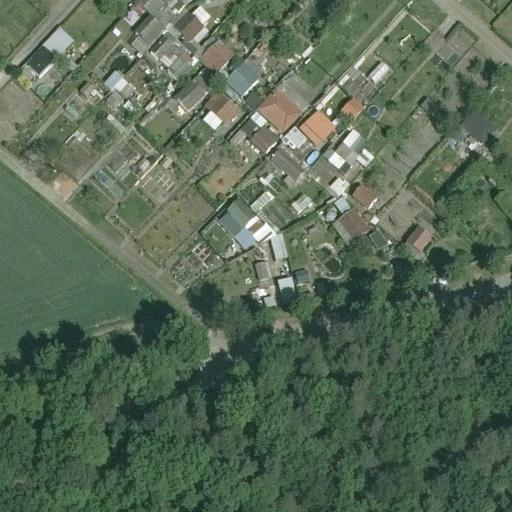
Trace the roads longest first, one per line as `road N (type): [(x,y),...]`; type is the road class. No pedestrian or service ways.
road 1 (residential): [(511,279),(285,333),(245,358)]
road 2 (unclassified): [(245,358),(201,386),(0,435)]
